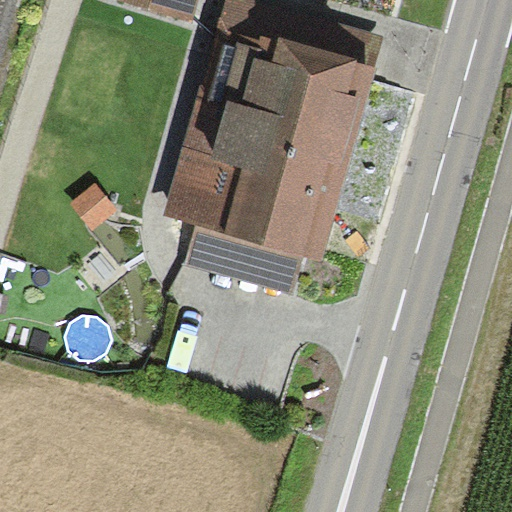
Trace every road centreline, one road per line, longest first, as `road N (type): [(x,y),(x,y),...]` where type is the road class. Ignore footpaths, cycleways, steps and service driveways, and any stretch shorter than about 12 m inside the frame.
road 1 (primary): [(336,511),(486,0)]
road 2 (track): [(414,511),(511,169)]
